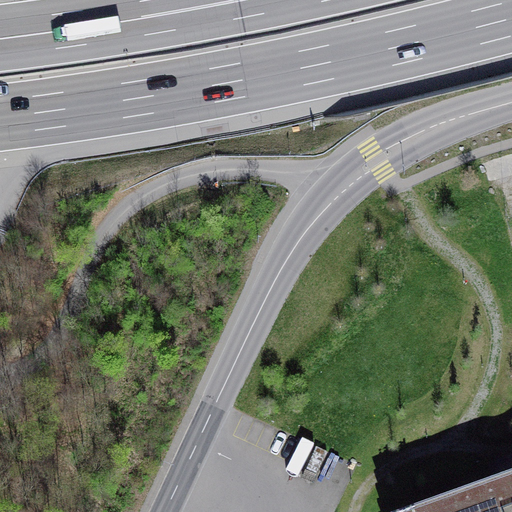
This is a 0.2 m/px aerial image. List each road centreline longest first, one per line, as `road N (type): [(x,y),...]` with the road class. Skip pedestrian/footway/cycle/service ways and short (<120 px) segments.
road 1 (tertiary): [(164,511),(309,223),(398,146),(511,102)]
road 2 (motorway): [(0,117),(240,80),(511,18)]
road 3 (unknown): [(229,372),(304,424),(330,432),(352,429),(402,398),(494,379),(503,367),(500,348),(454,242)]
road 4 (motorway): [(237,0),(0,38)]
